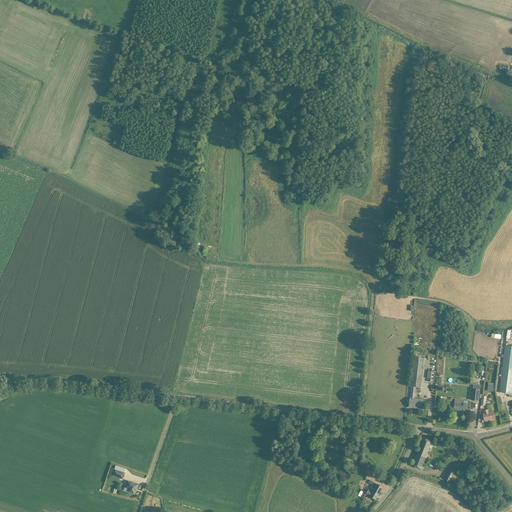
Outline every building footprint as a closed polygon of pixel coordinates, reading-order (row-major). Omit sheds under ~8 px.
[(511,345),(506,345),(500,392),(511,393),(511,345)] [(415,357),(411,393),(410,398),(409,407),(423,408),(424,400),(415,399),(415,393),(416,387),(421,388),(424,358),(415,357)] [(436,371),(428,370),(427,377),(431,377),(431,381),(434,381),(436,371)] [(471,411),(471,407),(471,404),(463,403),(463,399),(455,399),(454,410),(471,411)] [(489,412),(488,409),(484,410),(484,413),(483,413),(485,421),(495,419),(494,412),(489,412)] [(424,438),(413,465),(418,467),(421,469),(429,450),(430,450),(431,448),(430,448),(432,441),(424,438)] [(364,474),(369,465),(363,462),(358,470),(364,474)] [(123,479),(125,473),(115,469),(113,473),(113,476),(123,479)] [(450,469),(444,479),(451,482),(454,483),(455,481),(452,479),(456,472),(450,469)] [(124,488),(123,491),(126,492),(127,492),(134,494),(136,488),(137,489),(138,484),(134,483),(135,482),(131,481),(131,482),(128,481),(127,484),(126,483),(125,488),(124,488)] [(368,491),(366,494),(375,500),(382,487),(378,485),(376,484),(373,490),(372,492),(368,490),(368,491)]
